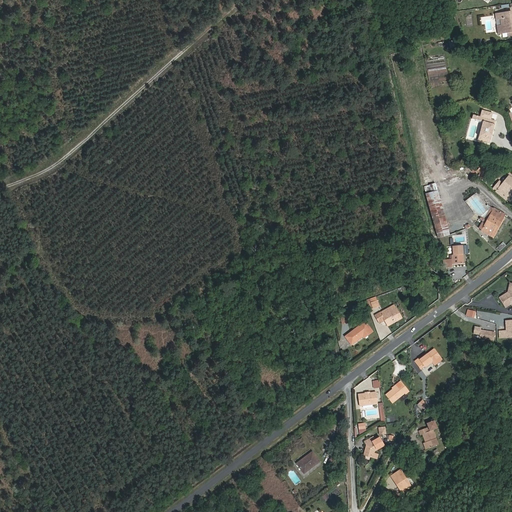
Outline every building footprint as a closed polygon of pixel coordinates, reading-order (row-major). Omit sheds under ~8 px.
[(511,38),(511,19),(495,20),(494,25),(499,25),(499,31),(500,39),(509,39),(511,38)] [(491,122),(493,116),(482,113),(480,119),(487,121),(491,122)] [(479,142),(482,142),(487,121),(480,119),(474,118),(473,122),(483,125),(479,142)] [(491,122),(487,121),(482,142),(490,145),(496,124),(491,122)] [(484,177),(488,173),(481,167),(477,171),(479,173),(484,177)] [(499,181),(494,187),(506,197),(511,189),(511,177),(509,175),(504,182),(502,184),(499,181)] [(423,187),(437,239),(449,236),(435,184),(423,187)] [(504,218),(506,214),(495,208),(483,229),(492,233),(502,216),(504,218)] [(492,233),(494,235),(504,218),(502,216),(492,233)] [(497,248),(500,252),(507,245),(503,242),(497,248)] [(451,266),(459,265),(459,257),(463,256),(462,247),(451,248),(452,255),(450,255),(450,261),(446,261),(446,271),(451,270),(451,266)] [(511,285),(510,293),(507,295),(506,293),(499,297),(505,306),(510,303),(511,306),(511,285)] [(379,305),(377,299),(371,302),(374,307),(379,305)] [(391,314),(398,310),(396,306),(381,315),(381,316),(389,312),(391,314)] [(403,319),(398,310),(391,314),(389,312),(381,316),(381,315),(376,318),(380,324),(386,321),(388,324),(394,321),(395,324),(403,319)] [(349,315),(341,317),(342,325),(350,324),(349,315)] [(374,335),(369,328),(363,333),(361,330),(346,340),(352,349),(364,341),(362,338),(365,335),(367,338),(368,340),(374,335)] [(484,329),(483,337),(493,338),(494,331),(484,329)] [(433,363),(440,358),(435,351),(421,361),(425,367),(432,362),(433,363)] [(425,367),(421,361),(420,359),(416,363),(421,370),(425,367)] [(409,391),(401,381),(398,384),(399,386),(406,393),(409,391)] [(387,395),(393,403),(406,393),(399,386),(394,389),(387,395)] [(359,394),(359,406),(378,405),(377,393),(359,394)] [(418,436),(420,436),(423,444),(425,450),(434,447),(429,432),(435,431),(432,423),(424,426),(425,430),(417,432),(418,436)] [(384,445),(379,437),(375,439),(373,436),(364,441),(366,445),(363,455),(378,459),(379,455),(374,453),(374,450),(384,445)] [(311,451),(295,463),(303,473),(319,461),(311,451)] [(339,461),(333,456),(328,461),(334,467),(339,461)] [(393,481),(395,485),(397,484),(403,493),(410,488),(399,471),(392,475),(395,480),(393,481)]
